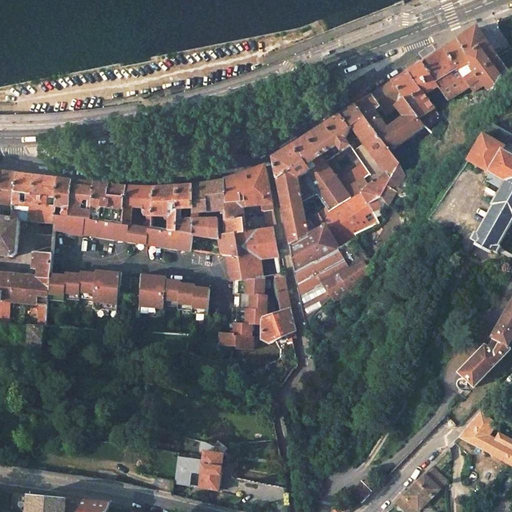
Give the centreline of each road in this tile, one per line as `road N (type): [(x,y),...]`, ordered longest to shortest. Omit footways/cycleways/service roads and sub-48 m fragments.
road 1 (residential): [(426,28),(408,56),(226,164),(129,174),(22,157),(11,138)]
road 2 (primary): [(426,28),(309,80),(222,105),(86,133),(11,138)]
road 3 (residential): [(190,511),(0,476)]
